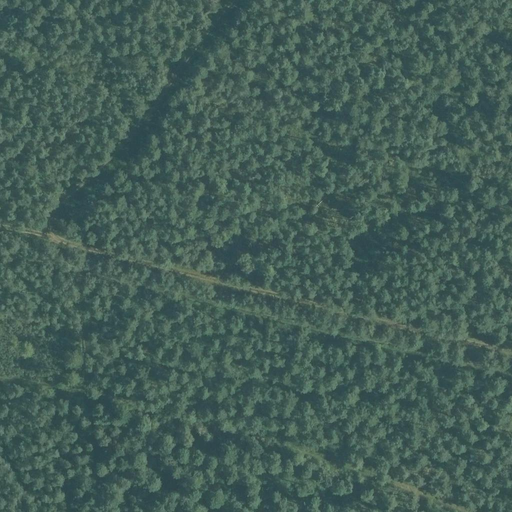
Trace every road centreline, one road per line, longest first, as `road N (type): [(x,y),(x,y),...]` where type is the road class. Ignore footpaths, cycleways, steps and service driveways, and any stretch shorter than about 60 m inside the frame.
road 1 (track): [(99,511),(77,288),(85,274),(511,374)]
road 2 (track): [(0,378),(111,396),(472,511)]
